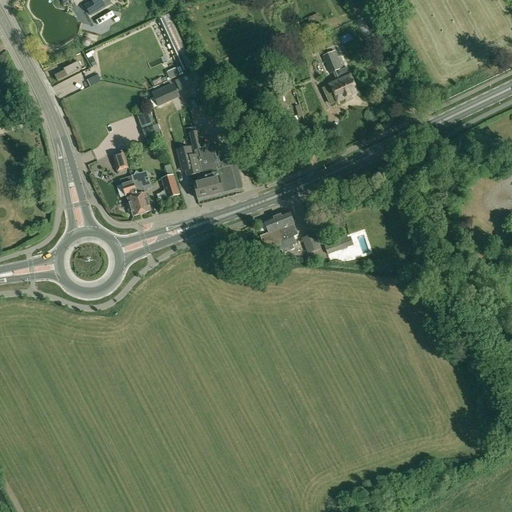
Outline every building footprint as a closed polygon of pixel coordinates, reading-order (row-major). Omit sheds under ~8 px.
[(90,0),(91,1),(85,5),(90,15),(109,3),(110,1),(109,0),(90,0)] [(158,21),(181,73),(193,66),(168,14),(162,17),(162,18),(158,21)] [(317,15),(308,18),(307,23),(309,25),(321,20),(321,17),(317,15)] [(86,47),(87,47),(88,47),(89,47),(89,46),(90,46),(90,45),(90,44),(90,43),(90,42),(90,41),(89,40),(89,39),(88,39),(87,39),(86,39),(85,39),(84,39),(83,40),(82,41),(82,42),(82,43),(82,44),(82,45),(82,46),(83,46),(84,47),(85,47),(86,47)] [(323,57),(330,74),(343,69),(335,51),(323,57)] [(86,55),(90,64),(95,62),(90,53),(86,55)] [(54,76),(57,82),(82,70),(78,62),(63,69),(64,71),(54,76)] [(328,96),(331,104),(338,101),(338,102),(358,92),(347,69),(335,74),(339,82),(331,86),(334,93),(328,96)] [(90,86),(101,81),(98,75),(87,80),(90,86)] [(178,97),(172,84),(153,93),(159,106),(178,97)] [(289,121),(284,105),(280,107),(285,122),(289,121)] [(201,149),(196,131),(188,133),(193,151),(195,151),(201,149)] [(194,182),(197,199),(243,187),(235,161),(217,165),(213,149),(206,151),(201,139),(200,139),(203,148),(206,157),(198,159),(201,172),(200,173),(202,180),(194,182)] [(198,159),(206,157),(203,148),(201,149),(195,151),(196,155),(191,156),(190,148),(182,150),(177,151),(182,173),(186,172),(187,176),(200,173),(201,172),(198,159)] [(112,155),(117,173),(124,171),(122,164),(126,163),(122,151),(112,155)] [(408,173),(410,178),(412,177),(423,172),(420,164),(410,169),(411,172),(408,173)] [(167,178),(161,179),(167,198),(178,195),(173,176),(170,165),(164,166),(167,178)] [(135,177),(133,177),(135,184),(133,184),(136,192),(137,196),(135,197),(140,214),(150,211),(145,194),(147,189),(150,188),(146,173),(140,175),(136,173),(135,177)] [(133,184),(124,187),(129,204),(126,204),(129,214),(131,213),(132,217),(140,214),(135,197),(137,196),(136,192),(133,184)] [(265,222),(273,245),(276,252),(282,250),(283,252),(293,249),(292,245),(296,244),(293,237),(296,235),(288,213),(265,222)] [(302,239),(308,254),(320,249),(314,234),(302,239)] [(324,246),(329,260),(348,253),(342,239),(324,246)]
